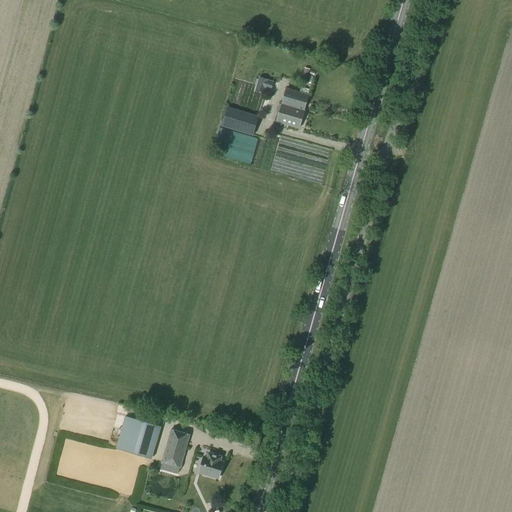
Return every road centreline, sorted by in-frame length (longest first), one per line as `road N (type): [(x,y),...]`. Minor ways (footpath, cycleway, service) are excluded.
road 1 (primary): [(257,511),(404,0)]
road 2 (unclassified): [(284,511),(430,0)]
